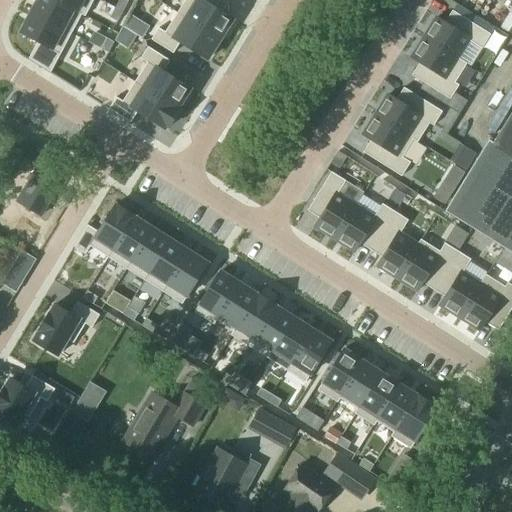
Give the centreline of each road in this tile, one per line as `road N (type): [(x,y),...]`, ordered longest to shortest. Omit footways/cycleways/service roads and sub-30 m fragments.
road 1 (residential): [(270,231),(511,384)]
road 2 (residential): [(270,231),(417,0)]
road 3 (residential): [(116,137),(0,336)]
road 4 (residential): [(179,173),(285,0)]
road 5 (residential): [(0,68),(116,137)]
